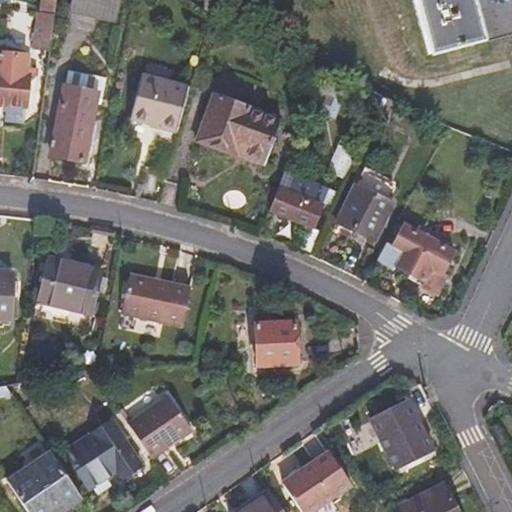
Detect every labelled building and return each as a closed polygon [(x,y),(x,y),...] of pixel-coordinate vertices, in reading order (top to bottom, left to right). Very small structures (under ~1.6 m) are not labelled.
[(38,0),(35,31),(50,33),(54,0),(38,0)] [(63,0),(62,13),(119,22),(122,0),(63,0)] [(418,0),(434,57),(489,43),(481,12),(477,0),(418,0)] [(0,98),(3,98),(2,108),(23,110),(27,78),(22,77),(25,57),(0,54),(0,98)] [(144,72),(131,117),(149,122),(150,118),(177,126),(188,85),(144,72)] [(61,88),(49,159),(83,163),(95,92),(61,88)] [(383,94),(372,89),(369,96),(381,101),(383,94)] [(386,113),(394,100),(383,94),(381,101),(377,109),(386,113)] [(214,97),(196,144),(263,169),(281,122),(214,97)] [(149,122),(175,130),(177,126),(150,118),(149,122)] [(283,176),(277,190),(286,194),(291,180),(283,176)] [(277,190),(269,212),(311,228),(320,207),(310,203),(316,189),(291,180),(286,194),(277,190)] [(353,187),(335,224),(374,241),(390,204),(353,187)] [(403,253),(396,267),(410,274),(426,282),(433,269),(443,274),(444,272),(455,252),(404,226),(393,247),(403,253)] [(384,243),(374,263),(390,271),(394,266),(396,267),(403,253),(393,247),(384,243)] [(45,259),(35,301),(91,315),(100,273),(45,259)] [(433,269),(426,282),(410,274),(407,280),(440,296),(450,276),(444,272),(443,274),(433,269)] [(0,278),(0,320),(8,321),(8,278),(0,278)] [(178,332),(187,293),(127,278),(117,318),(178,332)] [(257,327),(260,368),(299,366),(296,325),(257,327)] [(22,350),(25,365),(28,365),(30,375),(53,371),(52,362),(56,360),(53,345),(22,350)] [(99,360),(99,368),(122,368),(121,359),(99,360)] [(4,386),(10,395),(29,392),(27,382),(4,386)] [(0,386),(0,396),(10,395),(4,386),(0,386)] [(126,424),(150,459),(190,432),(166,397),(126,424)] [(371,418),(397,471),(433,452),(407,400),(371,418)] [(62,453),(86,488),(112,471),(119,480),(139,467),(108,422),(62,453)] [(6,483),(24,511),(48,511),(50,511),(54,511),(61,508),(63,511),(80,499),(49,454),(6,483)] [(283,485),(301,511),(314,511),(351,488),(329,455),(283,485)] [(399,507),(401,511),(458,511),(444,484),(399,507)] [(240,511),(281,511),(269,493),(240,511)]
